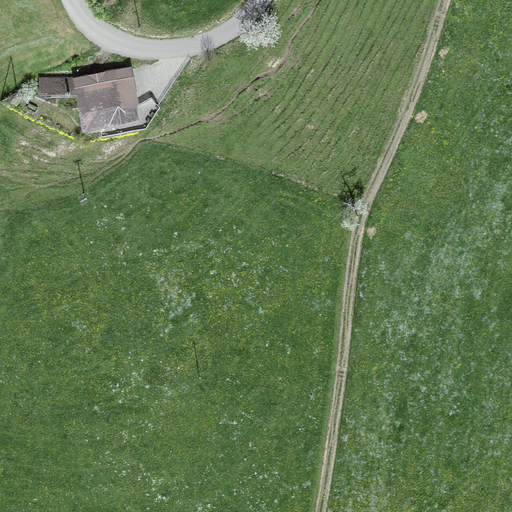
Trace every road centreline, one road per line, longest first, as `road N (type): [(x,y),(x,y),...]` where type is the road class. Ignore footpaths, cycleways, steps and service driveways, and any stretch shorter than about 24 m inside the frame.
road 1 (track): [(448,0),(429,67),(362,206),(319,511)]
road 2 (track): [(69,0),(103,35),(143,49),(212,40),(261,0)]
